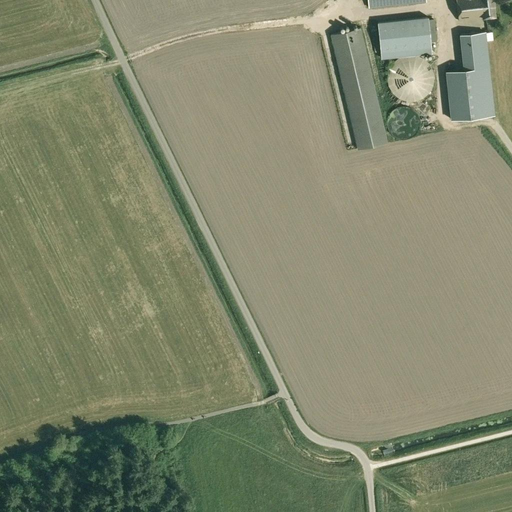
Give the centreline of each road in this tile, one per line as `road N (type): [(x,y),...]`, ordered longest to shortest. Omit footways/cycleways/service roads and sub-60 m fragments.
road 1 (unclassified): [(367,468),(352,448),(302,428),(93,0)]
road 2 (track): [(511,150),(495,125),(448,126),(443,117),(444,7),(356,14),(347,3)]
